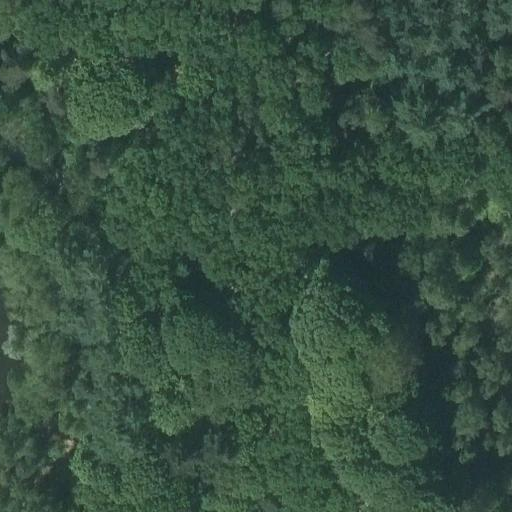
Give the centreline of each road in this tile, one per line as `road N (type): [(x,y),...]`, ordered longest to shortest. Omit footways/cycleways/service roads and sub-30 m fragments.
road 1 (track): [(160,226),(511,205)]
road 2 (track): [(307,511),(262,347),(232,272),(210,245),(160,226)]
road 3 (track): [(160,226),(117,218),(0,127)]
